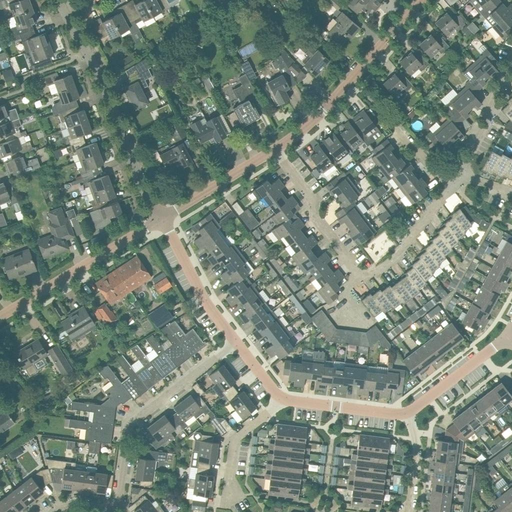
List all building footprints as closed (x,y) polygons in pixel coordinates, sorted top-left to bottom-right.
[(2,0),(1,1),(3,7),(10,5),(14,16),(32,10),(28,0),(20,0),(18,1),(17,0),(2,0)] [(142,0),(135,4),(132,0),(125,4),(134,21),(141,17),(143,20),(153,15),(144,0),(142,0)] [(144,0),(153,15),(162,10),(160,7),(167,3),(165,0),(144,0)] [(226,0),(223,0),(218,4),(221,9),(230,4),(226,0)] [(327,0),(338,9),(343,3),(338,0),(327,0)] [(347,0),(345,3),(351,9),(356,14),(361,8),(367,14),(371,8),(375,11),(379,6),(377,5),(381,0),(347,0)] [(470,0),(469,1),(481,14),(496,0),(470,0)] [(511,5),(510,3),(506,7),(499,0),(496,0),(481,14),(492,26),(509,11),(511,14),(511,5)] [(118,8),(120,12),(111,17),(120,34),(129,29),(132,34),(139,30),(134,21),(125,4),(118,8)] [(14,16),(17,26),(11,28),(14,37),(29,31),(27,25),(36,22),(32,10),(14,16)] [(511,15),(511,14),(509,11),(492,26),(503,39),(511,31),(511,30),(509,26),(511,23),(511,20),(509,18),(511,15)] [(342,13),(337,19),(339,21),(328,33),(341,44),(351,33),(354,35),(359,28),(342,13)] [(452,19),(446,13),(435,23),(447,35),(454,28),(457,31),(465,24),(457,15),(452,19)] [(92,22),(101,39),(108,35),(111,39),(120,34),(111,17),(102,22),(100,18),(92,22)] [(30,30),(29,31),(14,37),(11,38),(12,42),(21,39),(26,52),(29,51),(49,44),(45,33),(33,37),(30,30)] [(436,41),(431,35),(419,45),(431,58),(439,51),(441,53),(449,47),(441,37),(436,41)] [(49,44),(29,51),(32,57),(28,59),(32,70),(43,66),(41,59),(53,55),(49,44)] [(305,57),(302,61),(305,65),(308,68),(315,75),(328,60),(325,57),(321,54),(317,51),(317,52),(311,46),(305,53),(307,55),(305,57)] [(482,53),(484,55),(476,63),(488,76),(492,72),(495,75),(499,72),(497,70),(502,66),(487,49),(482,53)] [(280,53),(279,54),(280,56),(280,57),(288,68),(290,70),(296,75),(301,69),(294,63),(295,63),(284,51),(280,53)] [(416,58),(411,52),(399,62),(411,75),(419,68),(421,71),(429,64),(427,62),(421,54),(416,58)] [(265,84),(262,85),(268,98),(271,97),(276,106),(289,99),(287,94),(285,90),(297,84),(292,75),(290,71),(289,71),(288,68),(280,57),(280,56),(274,60),(274,61),(271,63),(275,69),(278,68),(282,75),(265,84)] [(132,101),(136,108),(137,107),(139,111),(147,106),(146,103),(147,102),(141,89),(148,86),(145,80),(151,76),(147,68),(149,67),(145,58),(134,65),(138,73),(127,79),(131,86),(126,88),(129,95),(126,97),(129,103),(132,101)] [(246,74),(253,71),(248,60),(241,64),(246,74)] [(488,76),(476,63),(467,70),(474,77),(470,81),(478,90),(486,83),(483,80),(488,76)] [(71,74),(59,78),(57,72),(44,77),(47,86),(55,83),(58,92),(75,86),(71,74)] [(249,100),(257,96),(246,74),(239,77),(243,84),(233,90),(237,98),(239,97),(242,103),(237,106),(238,108),(234,110),(233,108),(232,108),(239,120),(240,120),(242,119),(245,124),(245,125),(260,117),(254,107),(252,103),(251,104),(249,100)] [(404,76),(400,80),(394,74),(383,84),(394,96),(402,90),(405,92),(413,85),(404,76)] [(209,78),(204,81),(209,91),(214,88),(209,78)] [(465,85),(466,86),(458,93),(471,108),(475,104),(477,107),(481,104),(473,94),(478,90),(470,81),(465,85)] [(61,101),(54,104),(51,110),(53,115),(59,113),(70,108),(68,102),(79,98),(75,86),(58,92),(61,101)] [(466,112),(471,108),(458,93),(445,105),(461,122),(469,115),(466,112)] [(511,107),(506,101),(503,105),(505,107),(501,110),(508,117),(511,122),(511,107)] [(3,124),(18,118),(19,118),(15,108),(12,110),(12,109),(8,111),(5,104),(0,105),(0,118),(1,118),(3,124)] [(163,106),(164,109),(156,112),(160,120),(173,114),(168,104),(163,106)] [(461,122),(445,105),(440,110),(448,119),(441,125),(454,140),(457,136),(460,139),(464,136),(459,130),(464,126),(460,122),(461,122)] [(69,109),(59,113),(62,122),(65,121),(68,127),(87,120),(84,110),(71,114),(69,109)] [(361,137),(364,141),(367,146),(374,141),(370,136),(379,130),(375,125),(381,120),(375,114),(370,118),(363,110),(352,118),(365,134),(361,137)] [(412,110),(408,114),(411,118),(416,114),(412,110)] [(207,123),(202,126),(199,120),(191,124),(200,142),(208,138),(208,137),(213,135),(216,140),(225,136),(216,117),(206,122),(207,123)] [(21,126),(18,118),(3,124),(0,124),(0,137),(8,135),(10,140),(18,138),(22,136),(18,127),(21,126)] [(87,120),(68,127),(70,134),(67,136),(70,145),(81,141),(79,136),(92,131),(87,120)] [(174,141),(186,136),(179,120),(167,125),(174,141)] [(343,125),(346,129),(340,134),(352,150),(364,141),(361,137),(348,121),(343,125)] [(439,141),(448,150),(452,147),(449,144),(454,140),(441,125),(433,133),(432,131),(426,136),(435,145),(439,141)] [(328,137),(331,141),(325,145),(337,162),(349,153),(333,133),(328,137)] [(0,144),(0,151),(2,156),(14,152),(16,157),(24,154),(33,151),(30,141),(20,145),(18,138),(10,140),(10,141),(0,144)] [(386,139),(377,146),(380,151),(371,158),(377,167),(389,158),(393,155),(390,151),(393,148),(386,139)] [(81,141),(70,145),(73,154),(77,153),(79,160),(99,153),(96,142),(83,147),(81,141)] [(165,165),(167,168),(180,161),(183,167),(191,162),(182,143),(173,148),(173,149),(160,156),(164,164),(164,166),(165,165)] [(313,148),(316,152),(310,157),(326,177),(336,169),(333,165),(333,164),(330,159),(318,144),(313,148)] [(492,151),(480,171),(485,174),(486,172),(491,174),(501,156),(492,151)] [(99,153),(79,160),(82,167),(78,168),(82,178),(93,174),(91,169),(104,164),(99,153)] [(511,158),(502,153),(501,156),(491,174),(495,177),(497,174),(501,177),(511,158)] [(19,169),(20,171),(13,174),(14,177),(38,169),(36,162),(32,163),(31,160),(27,161),(24,154),(16,157),(4,162),(8,173),(19,169)] [(393,155),(389,158),(377,167),(388,180),(391,177),(397,173),(407,166),(400,157),(397,160),(393,155)] [(511,178),(511,157),(511,158),(501,177),(506,179),(507,177),(511,180),(511,178)] [(410,164),(407,166),(397,173),(391,177),(399,187),(414,175),(410,170),(413,168),(410,164)] [(93,174),(82,178),(85,187),(89,186),(91,193),(111,186),(107,174),(95,179),(93,174)] [(420,177),(417,180),(414,175),(399,187),(405,195),(423,181),(420,177)] [(325,186),(332,195),(335,192),(339,197),(354,185),(347,177),(339,183),(336,178),(325,186)] [(278,178),(273,182),(277,186),(263,196),(270,205),(283,194),(279,190),(284,186),(278,178)] [(270,184),(266,180),(251,191),(258,200),(263,196),(277,186),(273,182),(270,184)] [(8,193),(3,181),(0,181),(0,205),(0,207),(7,204),(8,206),(13,204),(18,203),(14,191),(8,193)] [(423,188),(426,185),(423,181),(405,195),(412,204),(427,192),(423,188)] [(342,208),(334,213),(338,219),(347,212),(353,208),(356,205),(354,203),(356,201),(354,199),(361,194),(354,185),(339,197),(342,201),(339,204),(342,208)] [(92,207),(89,209),(87,209),(88,212),(90,212),(105,206),(103,201),(116,196),(111,186),(91,193),(94,200),(90,201),(92,207)] [(368,197),(374,206),(379,202),(377,199),(379,198),(374,191),(368,197)] [(291,195),(286,199),(283,194),(270,205),(276,213),(290,203),(293,207),(297,203),(291,195)] [(388,208),(392,205),(387,199),(383,202),(388,208)] [(338,219),(341,223),(344,221),(348,226),(363,214),(362,214),(367,210),(361,201),(356,205),(353,208),(347,212),(338,219)] [(109,217),(122,213),(117,202),(105,206),(90,212),(96,229),(112,224),(109,217)] [(244,211),(236,202),(231,206),(239,215),(244,211)] [(21,211),(18,203),(13,204),(16,213),(21,211)] [(290,203),(276,213),(271,216),(278,225),(292,215),(293,214),(289,210),(293,207),(290,203)] [(382,213),(386,210),(381,204),(378,207),(382,213)] [(394,204),(392,205),(388,208),(394,217),(401,213),(394,204)] [(451,214),(464,231),(472,224),(471,222),(472,221),(479,225),(482,219),(476,216),(474,217),(465,206),(460,210),(457,206),(453,210),(454,212),(451,214)] [(51,223),(48,224),(51,235),(38,239),(41,248),(44,257),(68,248),(62,232),(66,230),(65,228),(71,226),(69,220),(68,216),(65,217),(61,207),(48,212),(51,223)] [(386,210),(382,213),(387,219),(391,217),(386,210)] [(200,221),(203,226),(198,230),(202,234),(199,236),(202,240),(215,230),(216,230),(220,227),(225,223),(235,216),(232,211),(219,221),(220,222),(218,224),(210,213),(200,221)] [(246,223),(249,221),(244,214),(241,217),(246,223)] [(351,237),(369,223),(363,214),(348,226),(351,230),(348,233),(351,237)] [(448,220),(445,222),(457,239),(465,233),(464,231),(451,214),(446,218),(448,220)] [(292,215),(278,225),(272,230),(279,239),(284,235),(283,235),(296,225),(294,221),(290,224),(287,219),(292,215)] [(71,219),(73,226),(77,235),(83,233),(77,217),(74,218),(71,219)] [(238,226),(242,223),(237,217),(233,219),(238,226)] [(294,221),(296,225),(283,235),(284,235),(290,243),(303,234),(299,229),(304,226),(298,217),(294,221)] [(487,229),(490,224),(482,219),(479,225),(487,229)] [(249,221),(246,223),(251,230),(254,227),(249,221)] [(457,239),(445,222),(440,226),(441,228),(438,231),(451,247),(459,241),(457,239)] [(242,223),(238,226),(243,232),(246,229),(242,223)] [(369,223),(351,237),(358,245),(376,231),(369,223)] [(257,238),(261,235),(256,229),(252,232),(257,238)] [(199,236),(194,241),(200,249),(205,245),(208,249),(222,238),(216,230),(215,230),(202,240),(199,236)] [(453,249),(451,247),(438,231),(433,234),(435,237),(431,239),(444,256),(453,249)] [(252,243),(255,240),(250,234),(247,236),(252,243)] [(311,235),(306,238),(303,234),(290,243),(297,252),(297,253),(310,242),(313,246),(317,243),(311,235)] [(511,236),(508,234),(504,240),(507,241),(502,250),(511,255),(511,236)] [(208,249),(212,254),(207,258),(213,266),(218,262),(216,258),(229,247),(222,238),(208,249)] [(428,245),(425,247),(438,264),(446,258),(444,256),(431,239),(427,243),(428,245)] [(257,242),(257,243),(261,249),(265,246),(260,240),(257,242)] [(310,242),(297,253),(297,252),(292,256),(299,264),(313,253),(310,249),(313,246),(310,242)] [(254,245),(253,245),(258,251),(261,249),(257,243),(254,245)] [(479,249),(484,252),(488,246),(483,243),(479,249)] [(233,244),(229,247),(216,258),(218,262),(221,260),(225,264),(240,253),(233,244)] [(265,246),(261,249),(267,255),(270,252),(265,246)] [(422,253),(419,255),(433,274),(435,277),(443,270),(438,264),(425,247),(420,251),(422,253)] [(36,270),(32,260),(28,249),(2,259),(9,278),(24,272),(24,274),(36,270)] [(261,249),(258,251),(263,258),(267,255),(261,249)] [(511,255),(502,250),(497,259),(511,267),(511,255)] [(314,275),(308,279),(311,282),(316,278),(316,277),(325,271),(329,267),(326,263),(331,260),(324,252),(320,255),(323,259),(318,263),(310,269),(314,275)] [(242,264),(246,261),(240,253),(225,264),(228,269),(226,271),(229,275),(242,264)] [(320,255),(316,258),(313,253),(299,264),(305,273),(310,269),(323,259),(320,255)] [(412,264),(425,281),(433,274),(419,255),(414,259),(415,261),(412,264)] [(131,290),(151,277),(137,256),(117,269),(131,290)] [(277,268),(280,265),(275,259),(272,261),(277,268)] [(511,272),(511,267),(497,259),(492,268),(508,277),(511,272)] [(470,267),(474,270),(478,263),(473,261),(470,267)] [(269,271),(273,268),(268,262),(264,264),(269,271)] [(226,271),(220,275),(226,283),(231,279),(235,283),(240,279),(241,279),(246,276),(249,273),(242,264),(229,275),(226,271)] [(427,283),(425,281),(412,264),(407,268),(409,270),(406,272),(419,289),(427,283)] [(316,278),(311,282),(317,290),(323,286),(323,287),(336,276),(340,280),(344,277),(338,269),(333,272),(329,267),(325,271),(316,277),(316,278)] [(508,277),(492,268),(487,277),(506,288),(509,283),(505,282),(508,277)] [(117,269),(95,283),(110,304),(131,290),(117,269)] [(398,281),(411,298),(420,291),(419,289),(406,272),(401,276),(402,278),(398,281)] [(462,275),(457,272),(454,278),(459,280),(462,275)] [(230,294),(226,298),(232,306),(237,302),(234,298),(240,293),(248,288),(247,288),(252,284),(246,276),(241,279),(240,279),(235,283),(227,290),(230,294)] [(290,285),(293,282),(288,276),(285,279),(290,285)] [(336,276),(323,287),(323,286),(317,290),(328,304),(338,296),(334,292),(340,288),(336,283),(340,280),(336,276)] [(166,277),(158,282),(154,284),(160,293),(172,285),(166,277)] [(504,292),(506,288),(487,277),(482,286),(498,295),(501,290),(504,292)] [(459,286),(464,288),(468,281),(463,278),(459,286)] [(282,288),(286,285),(281,279),(278,282),(282,288)] [(393,282),(389,285),(402,301),(403,304),(411,298),(398,281),(395,284),(393,282)] [(240,293),(234,298),(237,302),(240,300),(243,304),(246,302),(259,292),(254,286),(257,284),(255,282),(252,284),(247,288),(248,288),(240,293)] [(453,291),(457,285),(452,282),(448,288),(453,291)] [(286,285),(282,288),(287,294),(291,291),(286,285)] [(402,301),(389,285),(385,288),(383,286),(379,289),(392,306),(394,308),(402,301)] [(498,295),(482,286),(477,295),(496,306),(499,301),(495,300),(498,295)] [(374,290),(369,293),(382,310),(384,312),(392,306),(379,289),(375,292),(374,290)] [(443,298),(448,294),(445,290),(440,294),(443,298)] [(301,300),(304,297),(299,291),(296,293),(301,300)] [(246,302),(243,304),(247,309),(244,311),(247,315),(253,310),(260,304),(261,305),(264,302),(265,301),(259,292),(246,302)] [(382,310),(369,293),(366,296),(364,294),(359,298),(374,317),(382,310)] [(496,306),(477,295),(472,304),(488,313),(491,308),(494,310),(496,306)] [(295,305),(299,302),(294,296),(290,299),(295,305)] [(450,303),(454,305),(458,299),(454,296),(450,303)] [(429,302),(432,306),(437,302),(434,298),(429,302)] [(105,302),(97,308),(109,326),(110,325),(117,320),(105,302)] [(244,311),(239,315),(245,323),(250,320),(253,324),(271,310),(264,302),(261,305),(260,304),(253,310),(247,315),(244,311)] [(299,302),(295,305),(300,311),(304,308),(299,302)] [(173,318),(164,304),(149,314),(158,327),(173,318)] [(488,313),(472,304),(467,313),(480,320),(486,323),(489,319),(486,317),(488,313)] [(430,312),(433,316),(442,310),(439,306),(430,312)] [(83,307),(75,312),(76,314),(62,322),(71,338),(94,324),(83,307)] [(257,329),(252,332),(258,340),(264,336),(261,332),(274,322),(273,322),(278,318),(272,309),(271,310),(253,324),(257,329)] [(325,314),(321,309),(310,318),(314,322),(325,314)] [(412,315),(415,319),(421,314),(418,310),(412,315)] [(433,316),(430,312),(425,316),(428,320),(433,316)] [(486,323),(480,320),(467,313),(462,322),(478,331),(481,326),(484,328),(486,323)] [(314,322),(318,327),(329,319),(325,314),(314,322)] [(415,319),(412,315),(407,319),(410,323),(415,319)] [(273,322),(274,322),(261,332),(264,336),(266,334),(270,339),(285,327),(278,318),(273,322)] [(318,327),(321,332),(332,324),(329,319),(318,327)] [(185,334),(174,320),(168,325),(192,356),(201,349),(199,347),(204,343),(193,328),(185,334)] [(414,324),(417,328),(422,324),(419,320),(414,324)] [(463,337),(452,322),(443,329),(457,347),(461,344),(459,341),(463,337)] [(399,331),(404,327),(401,323),(396,327),(399,331)] [(328,341),(336,329),(332,324),(321,332),(328,341)] [(160,329),(165,335),(166,335),(173,344),(165,350),(178,367),(192,356),(168,325),(160,329)] [(375,325),(370,329),(379,340),(380,343),(380,347),(390,348),(391,345),(384,336),(381,333),(375,325)] [(292,330),(289,332),(285,327),(270,339),(273,343),(270,345),(273,349),(287,339),(292,335),(295,333),(292,330)] [(399,331),(396,327),(390,331),(394,336),(399,331)] [(328,341),(340,342),(342,329),(336,329),(328,341)] [(371,346),(379,340),(370,329),(366,332),(371,346)] [(457,347),(443,329),(435,335),(447,350),(451,347),(453,350),(457,347)] [(358,345),(371,346),(366,332),(359,331),(358,345)] [(398,337),(401,341),(406,337),(403,333),(398,337)] [(178,367),(165,350),(156,338),(153,335),(153,334),(146,339),(158,355),(151,361),(163,378),(178,367)] [(447,350),(435,335),(427,341),(441,359),(445,356),(442,353),(447,350)] [(401,341),(398,337),(392,341),(395,345),(401,341)] [(271,357),(276,354),(280,358),(288,352),(294,348),(287,339),(273,349),(270,345),(265,349),(271,357)] [(30,347),(17,355),(22,363),(24,368),(29,376),(37,371),(32,363),(43,357),(46,355),(43,349),(38,340),(30,345),(30,347)] [(441,359),(427,341),(419,348),(430,363),(435,359),(437,362),(441,359)] [(62,376),(72,370),(56,344),(47,350),(62,376)] [(151,361),(138,344),(131,349),(144,366),(137,372),(149,389),(163,378),(151,361)] [(430,363),(419,348),(411,354),(425,372),(428,369),(426,366),(430,363)] [(137,372),(123,354),(116,359),(130,377),(122,383),(131,397),(134,400),(149,389),(137,372)] [(421,375),(425,372),(411,354),(402,360),(414,375),(419,372),(421,375)] [(301,363),(302,363),(300,380),(304,380),(305,377),(311,378),(313,358),(302,357),(301,363)] [(323,366),(324,360),(313,358),(311,378),(316,378),(316,382),(321,382),(323,366)] [(288,379),(294,380),(293,386),(304,387),(304,380),(300,380),(302,363),(301,363),(284,361),(283,374),(289,375),(288,379)] [(344,368),(345,368),(343,385),(347,386),(348,382),(354,383),(356,363),(345,362),(344,368)] [(386,385),(385,390),(390,391),(390,388),(396,388),(397,386),(397,382),(403,383),(404,373),(405,370),(392,368),(393,362),(389,362),(388,368),(387,374),(386,385)] [(366,371),(367,365),(356,363),(354,383),(359,384),(358,387),(364,388),(366,371)] [(209,375),(215,384),(229,373),(223,364),(209,375)] [(108,377),(114,385),(105,392),(110,398),(101,405),(115,407),(121,403),(122,404),(131,397),(122,383),(109,366),(100,372),(105,379),(108,377)] [(334,367),(323,366),(321,382),(316,382),(315,388),(325,390),(326,384),(331,384),(334,367)] [(345,368),(344,368),(334,367),(331,384),(337,385),(336,391),(346,392),(347,386),(343,385),(345,368)] [(377,372),(366,371),(364,388),(358,387),(358,394),(368,395),(368,389),(375,390),(377,372)] [(385,390),(387,374),(377,372),(375,390),(380,390),(379,396),(389,398),(390,391),(385,390)] [(236,381),(229,373),(215,384),(211,387),(221,400),(224,398),(235,389),(232,384),(236,381)] [(501,382),(493,389),(505,404),(510,401),(511,403),(511,387),(508,391),(501,382)] [(192,386),(198,395),(199,396),(204,392),(197,383),(192,386)] [(235,389),(224,398),(226,401),(228,399),(229,401),(229,402),(235,410),(250,399),(243,391),(239,394),(235,389)] [(493,389),(485,395),(500,415),(505,411),(506,408),(507,407),(505,404),(493,389)] [(52,393),(41,398),(45,408),(53,405),(53,404),(56,402),(52,393)] [(199,396),(198,395),(194,399),(190,394),(182,401),(193,415),(195,418),(203,412),(205,414),(207,413),(210,410),(199,396)] [(500,415),(485,395),(477,401),(489,417),(489,416),(494,413),(496,416),(499,414),(500,415)] [(242,419),(256,408),(250,399),(235,410),(242,419)] [(101,405),(72,401),(71,409),(94,412),(92,422),(113,425),(115,407),(101,405)] [(174,407),(177,412),(172,415),(183,429),(188,426),(185,422),(193,415),(182,401),(174,407)] [(477,401),(469,407),(483,426),(488,422),(490,424),(493,421),(489,416),(489,417),(477,401)] [(0,432),(15,423),(7,412),(3,414),(1,411),(2,410),(0,407),(0,432)] [(469,407),(460,413),(475,431),(476,433),(479,430),(480,428),(482,432),(485,429),(483,426),(469,407)] [(475,431),(460,413),(452,420),(454,423),(446,430),(464,440),(475,431)] [(164,415),(156,421),(169,439),(171,441),(175,438),(171,432),(175,429),(175,428),(179,425),(183,430),(183,429),(172,415),(167,419),(164,415)] [(215,416),(211,419),(210,420),(214,426),(219,422),(216,418),(215,416)] [(92,422),(70,419),(69,426),(86,429),(84,439),(90,440),(101,442),(110,443),(113,425),(92,422)] [(227,432),(232,428),(224,419),(219,422),(227,432)] [(147,428),(151,432),(146,435),(156,449),(169,439),(156,421),(147,428)] [(275,438),(290,440),(292,426),(277,424),(275,438)] [(305,442),(307,428),(292,426),(290,440),(305,442)] [(464,440),(446,430),(444,441),(437,440),(436,450),(460,453),(462,453),(463,440),(464,440)] [(13,433),(0,440),(0,447),(16,439),(13,433)] [(357,449),(371,451),(373,436),(359,434),(357,449)] [(193,450),(199,451),(217,453),(218,443),(213,442),(214,436),(201,435),(201,441),(195,440),(193,450)] [(387,453),(389,438),(373,436),(371,451),(387,453)] [(275,438),(274,444),(269,443),(269,448),(274,449),(289,451),(290,440),(275,438)] [(90,440),(88,452),(99,454),(101,442),(90,440)] [(304,448),(305,442),(290,440),(289,451),(304,453),(308,453),(309,448),(304,448)] [(500,448),(505,444),(502,440),(497,444),(500,448)] [(500,448),(497,444),(492,448),(495,452),(500,448)] [(8,453),(12,459),(24,452),(20,446),(8,453)] [(508,452),(505,448),(500,452),(503,456),(508,452)] [(166,452),(144,449),(143,458),(138,457),(136,468),(154,470),(156,460),(165,461),(166,452)] [(274,449),(273,454),(268,453),(267,458),(272,459),(287,461),(289,451),(274,449)] [(357,449),(357,454),(352,454),(351,459),(356,459),(370,461),(371,451),(357,449)] [(460,457),(460,453),(436,450),(435,460),(458,463),(459,457),(460,457)] [(217,453),(199,451),(197,467),(209,469),(210,463),(215,464),(217,453)] [(303,458),(304,453),(289,451),(287,461),(302,463),(307,464),(308,458),(303,458)] [(387,458),(387,453),(371,451),(370,461),(386,463),(391,464),(392,459),(387,458)] [(272,459),(272,464),(267,463),(266,469),(271,469),(286,471),(287,461),(272,459)] [(356,459),(355,464),(351,464),(350,469),(355,469),(369,471),(370,461),(356,459)] [(53,467),(48,468),(49,472),(52,482),(62,483),(61,487),(72,489),(75,470),(76,463),(54,460),(53,467)] [(459,463),(458,463),(435,460),(434,470),(454,472),(454,466),(458,467),(459,463)] [(302,468),(302,463),(287,461),(286,471),(301,473),(306,474),(306,468),(302,468)] [(386,468),(386,463),(370,461),(369,471),(385,473),(390,474),(390,469),(386,468)] [(487,468),(492,475),(496,472),(491,465),(492,464),(489,461),(484,465),(487,468)] [(474,466),(477,470),(482,466),(479,462),(474,466)] [(85,471),(83,490),(93,491),(96,472),(97,468),(86,466),(85,471)] [(196,473),(195,479),(189,478),(189,483),(212,486),(214,476),(209,475),(209,469),(197,467),(196,473)] [(136,468),(135,479),(140,479),(139,485),(152,487),(152,481),(153,481),(154,470),(136,468)] [(44,469),(40,470),(22,483),(34,499),(43,492),(41,489),(48,483),(46,473),(44,469)] [(271,469),(270,474),(265,473),(265,479),(270,479),(285,481),(286,471),(271,469)] [(355,469),(354,475),(349,474),(349,479),(353,480),(368,482),(369,471),(355,469)] [(83,490),(85,471),(75,470),(72,489),(83,490)] [(457,472),(454,472),(434,470),(432,480),(452,482),(453,477),(457,477),(457,472)] [(300,478),(301,473),(286,471),(285,481),(300,483),(304,484),(305,478),(300,478)] [(384,478),(385,473),(369,471),(368,482),(384,483),(388,484),(389,479),(384,478)] [(112,487),(113,475),(96,472),(93,491),(105,493),(105,487),(112,487)] [(285,481),(270,479),(268,494),(283,495),(285,481)] [(353,480),(353,485),(348,484),(347,489),(352,490),(366,492),(368,482),(353,480)] [(456,483),(452,482),(432,480),(431,490),(451,492),(451,487),(455,487),(456,483)] [(298,497),(300,483),(285,481),(283,495),(298,497)] [(383,488),(384,483),(368,482),(366,492),(382,494),(387,494),(388,489),(383,488)] [(498,489),(502,493),(511,506),(511,490),(507,485),(508,484),(506,482),(498,489)] [(34,499),(22,483),(14,490),(26,505),(34,499)] [(194,494),(193,500),(192,500),(191,508),(204,510),(206,502),(205,502),(206,496),(211,497),(212,486),(189,483),(188,488),(194,488),(193,494),(194,494)] [(26,505),(14,490),(5,497),(17,511),(26,505)] [(366,492),(352,490),(350,504),(364,506),(366,492)] [(454,493),(451,492),(431,490),(430,501),(449,503),(450,497),(454,497),(454,493)] [(380,508),(382,494),(366,492),(364,506),(380,508)] [(502,493),(497,497),(495,495),(491,498),(498,507),(502,511),(510,511),(511,511),(511,506),(502,493)] [(144,495),(135,503),(138,507),(134,510),(135,511),(149,511),(155,508),(148,500),(144,495)] [(17,511),(5,497),(0,500),(0,507),(0,508),(0,509),(1,508),(3,511),(17,511)] [(453,503),(449,503),(430,501),(429,511),(439,511),(448,511),(449,507),(453,508),(453,503)]
